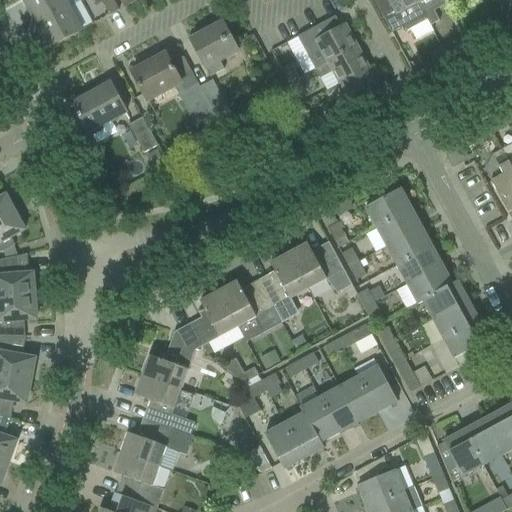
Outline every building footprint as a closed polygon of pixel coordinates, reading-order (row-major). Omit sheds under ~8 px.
[(29,0),(24,3),(37,25),(70,7),(66,0),(29,0)] [(113,0),(94,0),(97,6),(102,3),(109,16),(119,11),(113,0)] [(410,30),(416,41),(434,32),(431,27),(416,0),(388,0),(391,5),(380,11),(392,33),(403,28),(405,33),(410,30)] [(443,0),(416,0),(431,27),(439,22),(433,11),(446,4),(443,0)] [(37,25),(49,48),(82,30),(73,13),(70,7),(37,25)] [(330,20),(298,37),(316,70),(358,48),(346,26),(336,31),(330,20)] [(223,23),(191,40),(211,78),(225,70),(220,61),(238,52),(223,23)] [(334,73),(340,84),(369,69),(358,48),(316,70),(321,80),(334,73)] [(471,49),(450,60),(450,61),(451,63),(456,72),(477,61),(471,50),(471,49)] [(141,90),(148,102),(182,84),(175,72),(166,54),(132,72),(141,90)] [(451,63),(440,69),(445,78),(456,72),(451,63)] [(291,65),(281,71),(289,84),(289,85),(299,79),(291,65)] [(339,113),(344,124),(367,112),(361,101),(380,90),(379,88),(383,86),(377,76),(374,77),(369,69),(340,84),(352,106),(339,113)] [(201,88),(226,135),(239,128),(213,81),(201,88)] [(72,105),(88,134),(106,124),(127,114),(110,84),(72,105)] [(189,139),(196,151),(214,141),(226,135),(201,88),(198,84),(179,95),(196,126),(204,122),(209,132),(202,136),(200,133),(189,139)] [(511,118),(509,113),(497,120),(501,128),(511,122),(511,118)] [(144,154),(147,152),(156,147),(158,146),(148,128),(143,118),(129,126),(135,136),(144,154)] [(456,141),(445,147),(447,158),(453,168),(466,161),(456,141)] [(502,150),(511,168),(511,145),(503,151),(502,150)] [(491,182),(511,220),(511,168),(502,150),(492,155),(503,175),(491,182)] [(157,151),(146,156),(154,172),(165,166),(157,151)] [(366,209),(376,229),(411,210),(400,190),(366,209)] [(6,196),(0,198),(0,251),(1,253),(15,246),(11,238),(25,231),(6,196)] [(335,242),(339,249),(349,243),(346,237),(345,237),(330,209),(320,214),(335,242)] [(376,229),(387,248),(422,229),(411,210),(376,229)] [(387,248),(397,267),(432,248),(422,229),(387,248)] [(289,253),(309,290),(326,281),(328,283),(338,294),(344,290),(353,286),(345,271),(338,260),(332,248),(315,257),(312,252),(307,243),(289,253)] [(397,267),(408,286),(442,267),(432,248),(397,267)] [(342,255),(349,268),(360,263),(352,249),(342,255)] [(277,277),(261,286),(282,324),(296,317),(297,312),(291,300),(309,290),(289,253),(270,263),(275,273),(277,277)] [(0,299),(35,297),(33,274),(20,275),(18,257),(0,261),(0,299)] [(349,268),(356,282),(367,276),(363,268),(368,265),(365,260),(360,263),(349,268)] [(408,286),(418,305),(457,283),(453,285),(442,267),(408,286)] [(237,282),(218,291),(239,328),(256,319),(264,334),(282,324),(261,286),(244,296),(241,290),(237,282)] [(424,302),(434,321),(468,302),(457,283),(418,305),(424,302)] [(357,296),(365,309),(375,303),(368,290),(358,295),(357,296)] [(210,344),(238,329),(218,291),(200,302),(207,315),(191,324),(203,347),(210,344)] [(0,299),(0,337),(25,339),(24,321),(37,319),(35,297),(0,299)] [(434,321),(444,340),(478,321),(468,302),(434,321)] [(365,309),(372,322),(382,316),(375,303),(365,309)] [(444,340),(454,359),(454,360),(489,341),(478,321),(444,340)] [(142,376),(182,391),(196,351),(203,347),(191,324),(174,333),(164,361),(149,356),(142,376)] [(338,340),(344,351),(372,336),(366,325),(338,340)] [(378,334),(385,347),(395,342),(388,328),(378,334)] [(302,336),(292,342),(297,351),(307,345),(302,336)] [(0,375),(31,382),(35,359),(22,357),(25,339),(0,337),(0,375)] [(325,348),(331,359),(344,351),(338,340),(325,348)] [(385,347),(395,366),(405,361),(395,342),(385,347)] [(300,361),(306,371),(319,364),(314,354),(300,361)] [(223,368),(243,385),(246,383),(246,384),(258,377),(259,376),(255,369),(245,374),(236,360),(223,368)] [(287,368),(293,378),(306,371),(300,361),(287,368)] [(399,373),(410,393),(433,381),(425,367),(413,374),(405,361),(395,366),(399,373)] [(359,378),(377,413),(397,402),(378,368),(359,378)] [(268,392),(272,400),(283,394),(278,386),(281,384),(276,374),(262,381),(268,392)] [(0,416),(11,420),(14,402),(26,404),(31,382),(0,375),(0,416)] [(142,376),(135,396),(150,401),(154,403),(147,421),(191,437),(192,436),(196,424),(186,421),(173,416),(182,391),(181,391),(142,376)] [(258,377),(246,384),(249,389),(255,399),(268,393),(262,381),(258,377)] [(340,389),(358,423),(377,413),(359,378),(340,389)] [(302,409),(323,449),(321,443),(339,433),(321,399),(320,399),(314,387),(297,397),(303,408),(302,409)] [(321,399),(339,433),(358,423),(340,389),(321,399)] [(511,405),(502,411),(511,429),(511,405)] [(286,425),(304,459),(323,449),(302,409),(301,409),(304,415),(286,425)] [(511,429),(502,411),(483,421),(502,456),(511,450),(511,429)] [(4,437),(11,420),(0,417),(0,459),(9,463),(17,442),(4,437)] [(128,434),(120,454),(160,468),(167,449),(187,456),(194,438),(191,437),(147,421),(141,438),(136,437),(128,434)] [(497,459),(502,456),(483,421),(463,432),(482,467),(497,459)] [(275,452),(284,470),(304,459),(286,425),(266,435),(275,452)] [(440,451),(453,483),(482,467),(463,432),(444,442),(447,447),(440,451)] [(255,475),(270,469),(260,446),(246,452),(255,475)] [(120,454),(113,473),(122,476),(126,478),(119,496),(158,510),(164,491),(153,487),(160,468),(120,454)] [(434,455),(424,459),(432,480),(443,476),(434,455)] [(0,484),(1,484),(9,463),(0,459),(0,484)] [(247,468),(234,473),(239,484),(252,479),(247,468)] [(395,472),(358,487),(367,508),(403,492),(395,472)] [(432,480),(438,494),(448,490),(443,476),(432,480)] [(403,492),(367,508),(368,511),(412,511),(422,508),(413,488),(403,492)] [(511,495),(502,501),(508,511),(511,509),(511,495)] [(109,511),(101,509),(99,511),(156,511),(158,510),(119,496),(113,511),(109,511)] [(444,506),(446,511),(457,511),(453,502),(444,506)]
